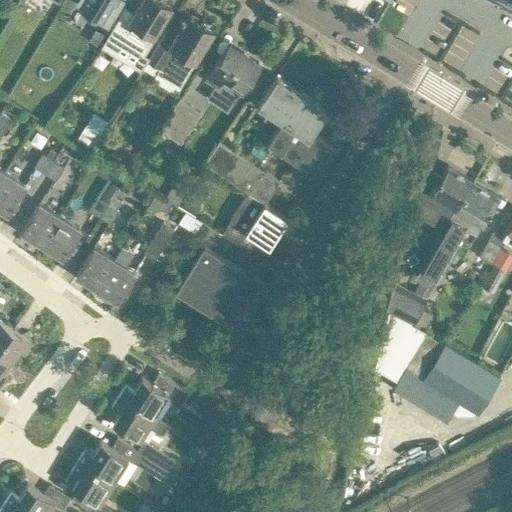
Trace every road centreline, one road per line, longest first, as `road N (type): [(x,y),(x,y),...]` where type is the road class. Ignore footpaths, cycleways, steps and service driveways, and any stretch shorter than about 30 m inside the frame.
road 1 (tertiary): [(511,134),(287,0)]
road 2 (residential): [(1,437),(45,465),(118,349),(119,334),(105,326),(75,325)]
road 3 (residential): [(1,437),(75,325)]
